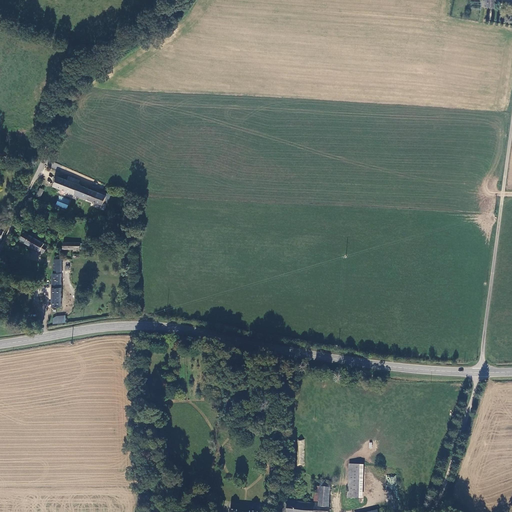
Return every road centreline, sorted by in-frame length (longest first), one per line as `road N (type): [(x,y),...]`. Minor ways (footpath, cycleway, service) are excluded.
road 1 (primary): [(511,371),(379,365),(134,325),(0,344)]
road 2 (track): [(174,0),(73,88),(8,231)]
road 3 (track): [(430,511),(479,372)]
road 4 (unknown): [(2,246),(48,266),(44,337)]
